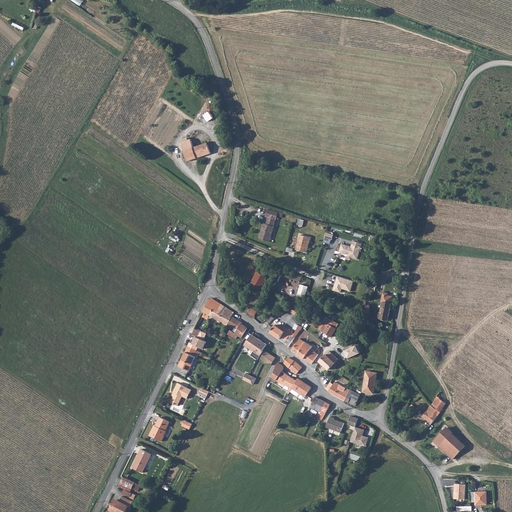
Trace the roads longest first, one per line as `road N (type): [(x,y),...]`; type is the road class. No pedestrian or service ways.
road 1 (unclassified): [(376,421),(427,177),(473,75),(511,64)]
road 2 (unclassified): [(178,5),(204,32),(237,132),(208,289)]
road 3 (track): [(190,15),(287,12),(379,22),(468,53)]
road 4 (unclassified): [(208,289),(96,511)]
road 5 (unclassified): [(208,289),(306,366),(324,392),(376,421)]
